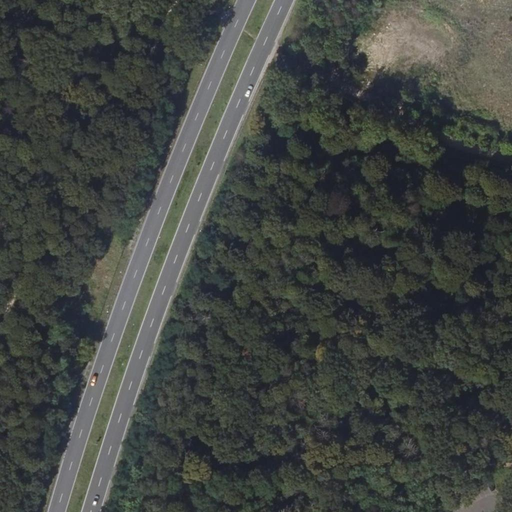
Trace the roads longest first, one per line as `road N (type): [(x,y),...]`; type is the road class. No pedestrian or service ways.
road 1 (primary): [(90,511),(127,384),(206,170),(282,0)]
road 2 (primary): [(247,0),(178,157),(55,511)]
